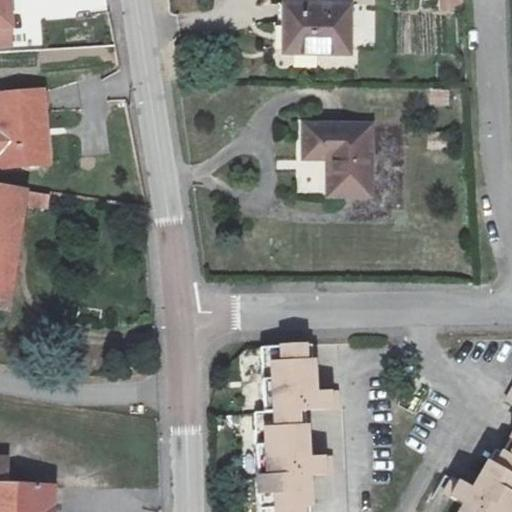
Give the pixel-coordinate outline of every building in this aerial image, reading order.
[(0,0),(0,44),(11,43),(9,25),(6,0),(0,0)] [(463,11),(462,0),(439,0),(440,13),(463,11)] [(347,2),(279,3),(279,25),(288,25),(287,52),(347,53),(347,2)] [(452,90),(432,90),(432,108),(441,108),(442,124),(454,124),(452,90)] [(50,130),(58,129),(55,93),(6,96),(12,166),(52,163),(50,130)] [(327,196),(368,196),(367,126),(302,126),(302,156),(327,157),(327,196)] [(50,130),(52,163),(61,163),(58,129),(50,130)] [(454,135),(432,134),(432,151),(454,151),(454,135)] [(0,309),(8,311),(23,206),(25,192),(0,188),(0,309)] [(25,192),(23,206),(47,210),(49,196),(25,192)] [(261,365),(263,418),(308,417),(329,416),(328,401),(315,401),(313,363),(301,363),(300,351),(270,353),(270,363),(261,365)] [(308,417),(263,418),(252,419),(257,511),(311,511),(311,483),(325,482),(324,462),(309,463),(308,417)] [(511,440),(503,456),(511,460),(511,440)] [(511,511),(511,460),(503,456),(498,453),(474,495),(461,488),(452,503),(466,510),(464,511),(511,511)] [(0,511),(51,511),(52,488),(0,487),(0,511)]
